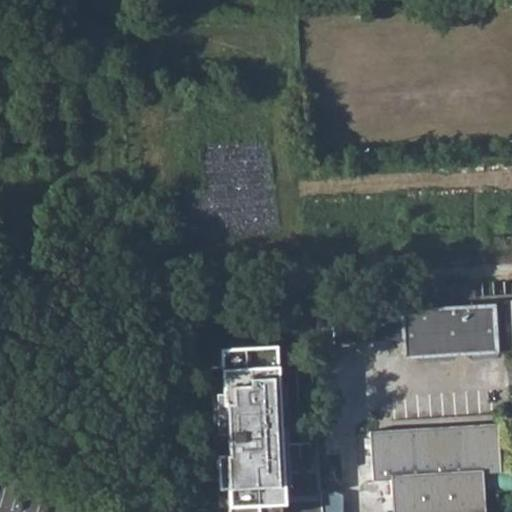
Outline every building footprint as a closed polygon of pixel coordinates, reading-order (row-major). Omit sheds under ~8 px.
[(413,285),(414,298),(472,294),(471,281),(413,285)] [(396,291),(335,295),(336,311),(397,307),(396,291)] [(397,307),(336,311),(335,295),(302,297),(303,314),(328,312),(330,342),(399,337),(397,307)] [(492,303),(413,306),(416,355),(495,351),(492,303)] [(416,355),(413,306),(397,307),(399,337),(400,357),(416,356),(416,355)] [(253,511),(253,505),(281,503),(279,485),(284,485),(280,429),(275,429),(269,347),(213,351),(217,395),(209,396),(211,425),(229,424),(229,433),(222,434),(224,457),(213,458),(217,511),(253,511)] [(479,511),(479,497),(477,478),(495,477),(494,474),(491,434),(364,444),(367,487),(386,486),(388,511),(479,511)] [(511,511),(511,473),(494,474),(495,477),(477,478),(479,497),(511,494),(511,497),(511,511)] [(322,490),(322,511),(343,511),(343,496),(322,490)]
